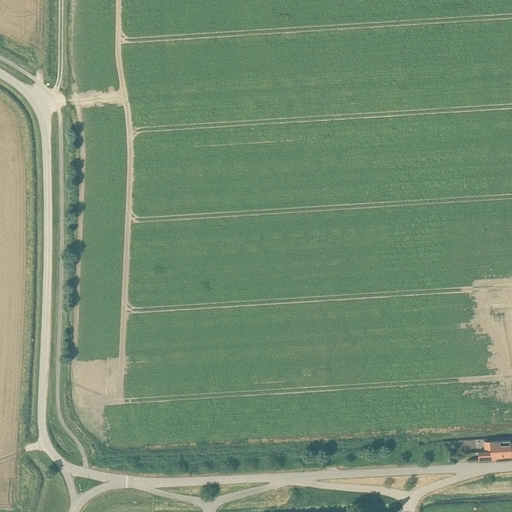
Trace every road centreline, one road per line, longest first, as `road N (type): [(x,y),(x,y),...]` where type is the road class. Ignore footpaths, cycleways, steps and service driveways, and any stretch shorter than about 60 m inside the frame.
road 1 (unclassified): [(64,467),(46,445),(40,418),(47,191),(37,110)]
road 2 (unclassified): [(292,477),(484,467)]
road 3 (unclassified): [(126,481),(292,477)]
